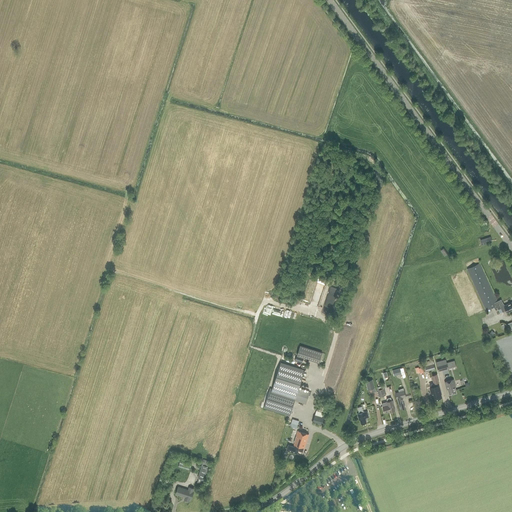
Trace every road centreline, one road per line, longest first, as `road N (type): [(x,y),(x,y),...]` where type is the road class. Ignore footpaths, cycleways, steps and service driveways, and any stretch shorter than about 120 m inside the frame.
road 1 (tertiary): [(511,247),(329,0)]
road 2 (secondary): [(242,511),(276,499),(361,439),(511,393)]
